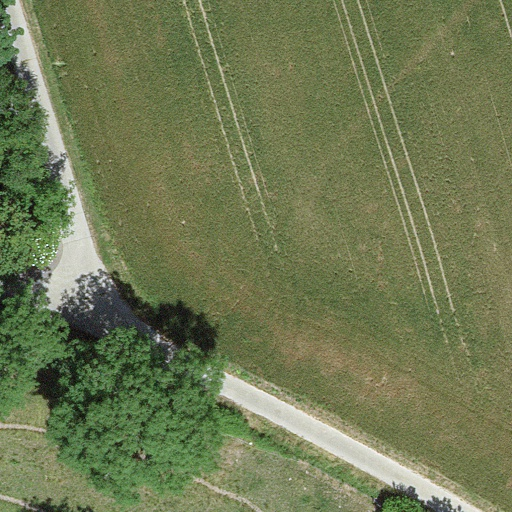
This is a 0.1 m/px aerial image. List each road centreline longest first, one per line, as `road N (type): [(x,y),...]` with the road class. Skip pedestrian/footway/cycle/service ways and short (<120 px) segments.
road 1 (track): [(5,0),(59,218),(130,335),(468,511)]
road 2 (track): [(0,285),(130,335)]
